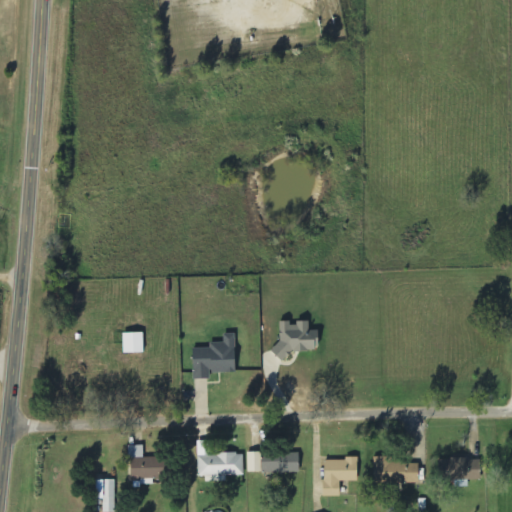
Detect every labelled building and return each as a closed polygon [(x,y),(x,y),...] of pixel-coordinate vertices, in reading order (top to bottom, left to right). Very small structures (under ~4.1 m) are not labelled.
[(278,354),(317,353),(317,331),(309,331),(308,323),(290,323),(290,321),(277,322),(278,354)] [(143,333),(123,334),(123,354),(144,353),(143,333)] [(235,373),(235,334),(223,334),(224,343),(210,343),(210,348),(192,349),(193,380),(210,380),(210,373),(235,373)] [(213,441),(198,442),(199,477),(205,477),(205,483),(226,482),(226,476),(244,476),(243,454),(213,454),(213,441)] [(130,447),(131,484),(153,483),(153,480),(162,479),(162,458),(144,459),(144,446),(130,447)] [(247,453),(248,473),(261,473),(261,453),(247,453)] [(299,454),(262,453),(262,473),(299,474),(299,454)] [(419,483),(419,463),(393,464),(392,457),(373,458),(374,484),(419,483)] [(439,460),(440,482),(481,482),(480,459),(439,460)] [(324,497),(340,497),(340,482),(358,482),(358,460),(323,460),(324,497)] [(103,511),(116,511),(116,480),(103,481),(103,511)]
